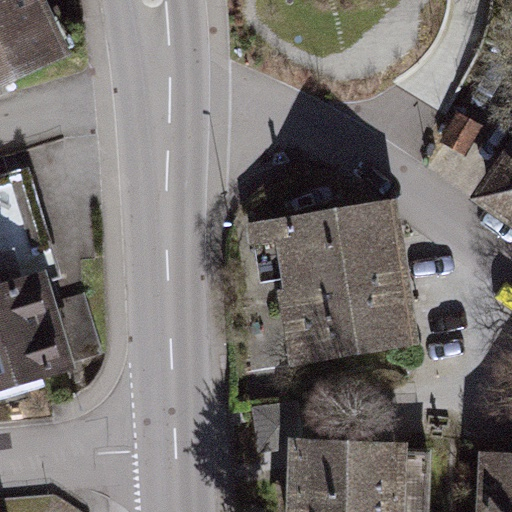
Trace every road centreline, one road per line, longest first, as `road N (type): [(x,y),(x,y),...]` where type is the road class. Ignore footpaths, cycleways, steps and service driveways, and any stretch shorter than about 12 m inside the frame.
road 1 (residential): [(165,92),(222,103),(380,170),(511,262)]
road 2 (tertiary): [(175,453),(165,92)]
road 3 (residential): [(175,453),(0,473)]
